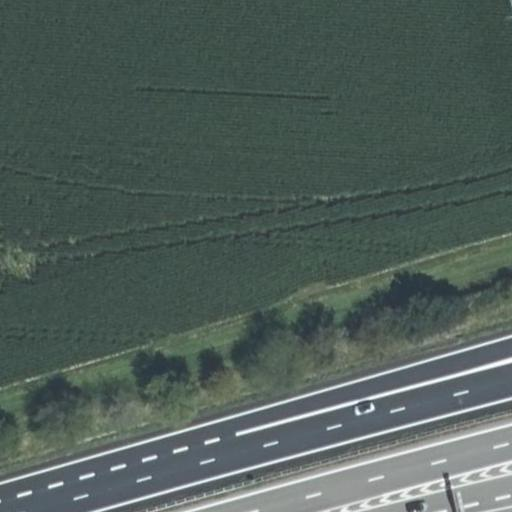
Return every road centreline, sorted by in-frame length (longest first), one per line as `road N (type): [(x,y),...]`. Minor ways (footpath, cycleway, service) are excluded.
road 1 (motorway): [(511,347),(291,410),(190,461)]
road 2 (motorway): [(511,379),(190,461)]
road 3 (motorway): [(253,511),(511,442)]
road 4 (motorway): [(190,461),(20,511)]
road 5 (motorway): [(390,511),(511,480)]
